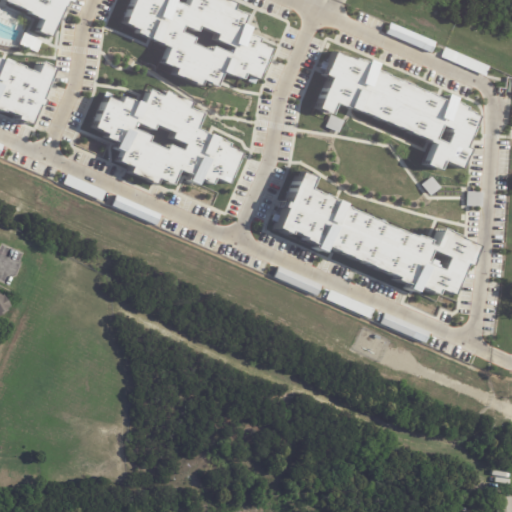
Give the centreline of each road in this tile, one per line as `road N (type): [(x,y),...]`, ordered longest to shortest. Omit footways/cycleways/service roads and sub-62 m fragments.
road 1 (residential): [(490,355),(466,342),(481,286),(488,98),(472,79),(315,12)]
road 2 (residential): [(43,157),(235,240),(315,12)]
road 3 (residential): [(315,12),(286,0),(82,25),(72,89),(43,157)]
road 4 (residential): [(235,240),(466,342)]
